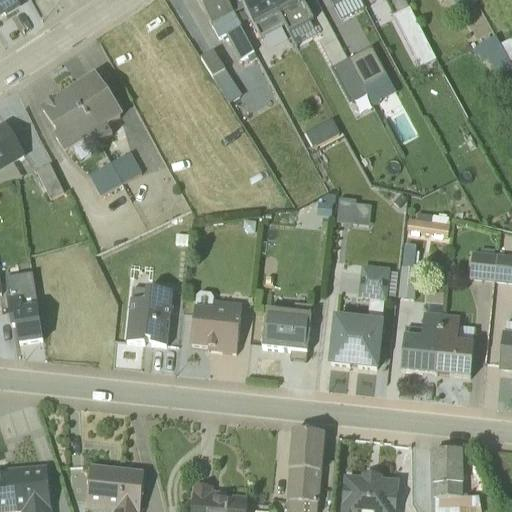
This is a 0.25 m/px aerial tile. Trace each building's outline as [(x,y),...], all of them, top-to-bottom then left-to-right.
[(0,0),(0,17),(3,15),(4,17),(19,8),(13,0),(0,0)] [(223,0),(196,0),(212,29),(218,41),(225,38),(239,63),(246,60),(249,66),(256,62),(253,56),(223,0)] [(223,0),(232,15),(242,10),(260,42),(284,29),(268,0),(223,0)] [(312,22),(300,0),(269,0),(288,35),(312,22)] [(473,0),(434,0),(437,5),(447,0),(451,0),(459,12),(475,3),(473,0)] [(476,38),(493,29),(480,5),(463,14),(476,38)] [(429,48),(415,21),(403,28),(417,55),(429,48)] [(494,38),(474,50),(480,62),(486,59),(497,78),(511,70),(494,38)] [(511,68),(511,44),(510,41),(499,47),(511,69),(511,68)] [(363,88),(384,76),(370,50),(348,62),(363,88)] [(213,54),(201,61),(212,79),(224,72),(213,54)] [(331,72),(350,106),(367,96),(348,62),(331,72)] [(244,68),(233,74),(247,99),(258,93),(256,88),(264,83),(257,69),(247,74),(244,68)] [(99,146),(112,138),(107,130),(122,119),(94,78),(70,93),(99,146)] [(70,93),(40,111),(57,139),(54,141),(64,157),(94,138),(70,93)] [(244,104),(233,111),(239,121),(240,120),(241,121),(251,115),(244,104)] [(23,160),(4,127),(0,129),(0,187),(21,181),(12,167),(23,160)] [(110,166),(122,188),(142,176),(131,155),(110,166)] [(110,166),(88,179),(99,199),(122,188),(110,166)] [(63,196),(49,167),(36,174),(50,202),(63,196)] [(341,199),(340,221),(357,222),(358,199),(341,199)] [(335,202),(298,201),(297,226),(323,227),(324,212),(335,212),(335,202)] [(414,215),(412,233),(450,237),(451,225),(435,223),(436,217),(414,215)] [(511,263),(473,259),(471,283),(511,287),(511,263)] [(407,261),(401,261),(397,303),(413,304),(416,272),(407,271),(407,261)] [(389,299),(391,275),(390,275),(389,273),(361,270),(357,302),(368,304),(366,322),(333,319),(330,367),(376,373),(384,325),(383,324),(380,324),(382,306),(385,306),(386,300),(389,299)] [(435,380),(442,286),(428,284),(425,316),(423,317),(422,331),(405,330),(400,376),(401,377),(435,380)] [(130,303),(126,346),(144,348),(144,344),(151,344),(151,349),(166,350),(172,295),(162,294),(161,290),(147,289),(147,293),(132,291),(131,303),(130,303)] [(35,295),(8,299),(12,328),(16,328),(19,347),(42,343),(35,295)] [(190,349),(207,351),(207,355),(235,358),(241,308),(213,305),(213,301),(211,296),(200,295),(196,299),(190,349)] [(262,352),(291,355),(290,363),(306,364),(311,309),(294,308),(293,316),(266,314),(262,352)] [(460,320),(441,318),(440,318),(435,380),(470,383),(476,332),(459,330),(460,320)] [(511,326),(505,326),(504,336),(502,336),(498,375),(511,376),(511,326)] [(299,435),(292,434),(289,473),(286,504),(287,504),(286,511),(316,511),(317,506),(319,506),(321,475),(325,437),(299,435)] [(434,511),(480,511),(478,500),(462,500),(462,487),(463,487),(460,453),(433,454),(432,502),(435,503),(434,511)] [(50,511),(46,470),(0,473),(0,511),(50,511)] [(139,511),(144,475),(91,470),(85,511),(139,511)] [(342,511),(394,511),(396,487),(379,485),(379,481),(363,479),(362,483),(345,482),(342,511)] [(245,511),(247,502),(225,500),(226,497),(212,495),(212,491),(193,490),(191,511),(245,511)]
